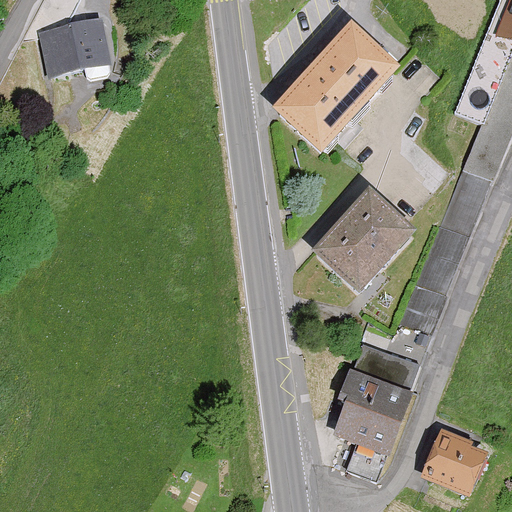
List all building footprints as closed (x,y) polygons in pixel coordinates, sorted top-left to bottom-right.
[(61,31),(80,0),(79,0),(47,0),(28,31),(42,39),(41,34),(61,31)] [(511,43),(511,0),(501,0),(487,34),(511,43)] [(108,71),(101,25),(61,31),(41,34),(42,39),(48,80),(108,71)] [(395,340),(431,355),(511,155),(511,43),(487,34),(455,114),(483,125),(395,340)] [(399,80),(353,35),(274,115),(321,160),(399,80)] [(416,239),(371,196),(312,257),(358,300),(416,239)] [(380,479),(431,355),(395,340),(370,330),(353,374),(351,373),(337,406),(345,409),(333,439),(355,447),(344,473),(371,483),(380,479)] [(439,438),(422,485),(465,504),(485,456),(439,438)]
